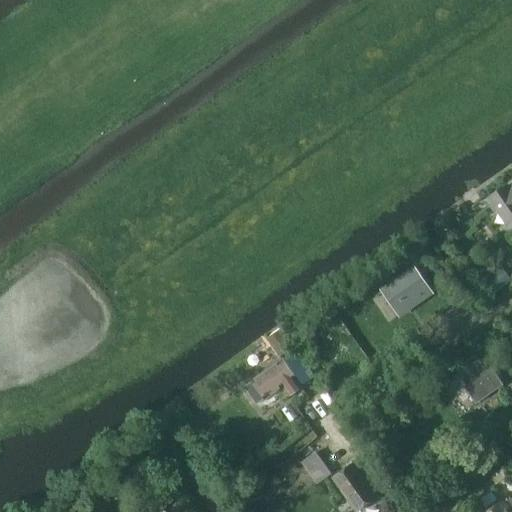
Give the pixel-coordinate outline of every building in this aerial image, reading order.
[(511,185),(511,186),(510,185),(488,200),(497,213),(499,211),(507,221),(511,217),(511,185)] [(400,316),(435,292),(416,264),(381,288),(400,316)] [(498,286),(502,286),(506,283),(507,279),(506,275),(502,272),(498,272),(494,275),(492,279),(494,283),(498,286)] [(280,357),(295,346),(283,328),(267,339),(280,357)] [(254,380),(245,386),(258,404),(266,398),(267,399),(285,386),(291,395),(304,386),(285,357),(253,379),(254,380)] [(488,370),(480,359),(457,374),(477,403),(505,384),(493,367),(488,370)] [(320,447),(303,456),(317,480),(333,471),(320,447)] [(357,511),(380,494),(356,460),(333,477),(357,511)] [(511,511),(511,498),(508,501),(507,500),(487,511),(511,511)]
